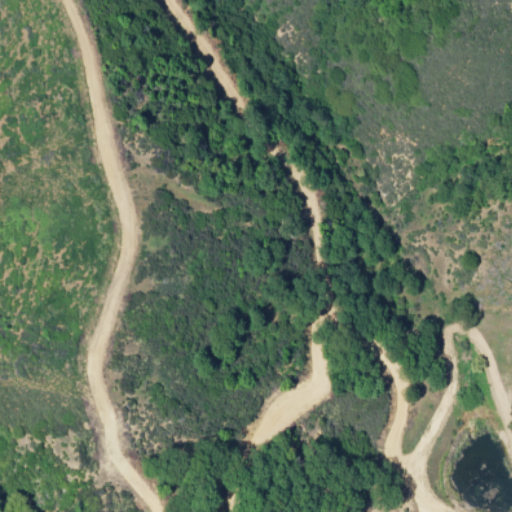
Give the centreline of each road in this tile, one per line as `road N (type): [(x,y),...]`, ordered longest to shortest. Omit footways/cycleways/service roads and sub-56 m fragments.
road 1 (track): [(325,298),(302,200),(165,0)]
road 2 (track): [(358,511),(372,463),(399,432),(405,377),(348,330),(325,298)]
